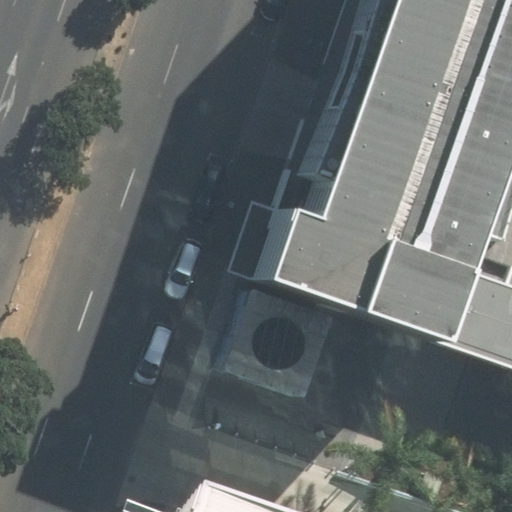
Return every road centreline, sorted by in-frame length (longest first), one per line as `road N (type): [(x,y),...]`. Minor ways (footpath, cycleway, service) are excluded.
road 1 (secondary): [(199,0),(27,511)]
road 2 (secondary): [(1,153),(46,0)]
